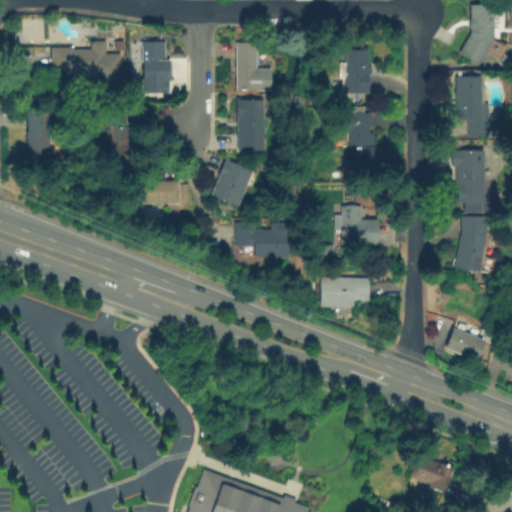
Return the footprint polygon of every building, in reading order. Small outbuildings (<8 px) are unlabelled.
[(492,5),(492,39),(477,65),(458,54),(470,33),(470,5),(492,5)] [(119,54),(120,82),(90,82),(90,75),(64,76),(64,70),(50,70),(50,48),(73,48),(73,49),(90,49),(90,41),(105,41),(105,54),(119,54)] [(141,42),(165,42),(165,60),(169,60),(169,82),(143,82),(143,68),(141,68),(141,42)] [(235,43),(256,43),(256,69),(271,69),(270,91),(235,91),(235,43)] [(345,49),(367,49),(367,68),(371,68),(371,74),(369,74),(369,94),(345,94),(345,78),(339,78),(339,63),(345,63),(345,49)] [(484,73),(484,104),(488,104),(489,137),(467,137),(467,123),(461,123),(461,120),(455,120),(455,76),(462,76),(462,74),(484,73)] [(284,84),(293,83),(293,90),(285,91),(284,84)] [(262,101),(262,150),(237,150),(237,120),(236,120),(236,101),(262,101)] [(337,131),(337,111),(352,112),(352,107),(364,107),(364,113),(369,113),(369,133),(374,133),(373,170),(352,169),(352,151),(344,150),(344,131),(337,131)] [(126,112),(126,127),(130,127),(131,169),(106,169),(106,150),(95,150),(95,128),(99,128),(98,116),(104,115),(104,112),(126,112)] [(26,156),(26,113),(49,113),(49,156),(26,156)] [(481,151),(481,204),(454,204),(454,167),(450,167),(450,151),(481,151)] [(252,171),(237,206),(211,195),(219,176),(218,176),(225,157),(230,159),(229,161),(252,171)] [(177,182),(177,208),(167,208),(167,204),(139,204),(139,178),(152,178),(151,176),(158,176),(158,182),(177,182)] [(64,180),(70,182),(68,189),(62,187),(64,180)] [(377,220),(376,246),(358,246),(358,243),(340,243),(341,206),(360,206),(360,211),(366,211),(366,220),(377,220)] [(485,216),(486,234),(481,259),(485,260),(482,274),(453,267),(461,231),(461,216),(485,216)] [(288,224),(287,257),(253,257),(253,246),(234,246),(234,223),(254,223),(254,229),(270,229),(270,224),(288,224)] [(320,277),(368,278),(368,301),(353,301),(353,308),(320,307),(320,277)] [(477,360),(445,348),(453,328),(485,340),(477,360)] [(418,454),(454,468),(445,493),(428,486),(425,494),(413,489),(416,480),(409,477),(418,454)] [(182,511),(198,470),(276,499),(277,495),(290,500),(288,503),(301,508),(299,511),(182,511)] [(387,501),(394,504),(392,510),(385,506),(387,501)]
